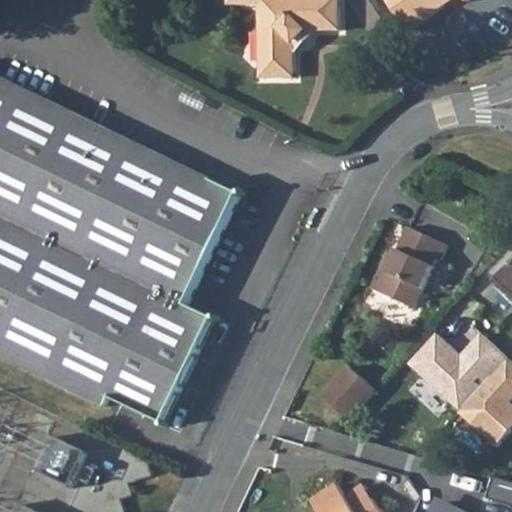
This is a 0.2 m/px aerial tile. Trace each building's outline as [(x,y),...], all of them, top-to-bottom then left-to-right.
[(282,0),(259,23),(261,69),(268,75),(282,74),(288,67),(296,67),(295,40),(309,26),(341,26),(339,0),(282,0)] [(259,23),(282,0),(260,0),(259,2),(259,23)] [(390,0),(411,29),(450,0),(390,0)] [(0,354),(22,366),(105,406),(112,395),(165,422),(215,319),(189,306),(243,196),(0,75),(0,354)] [(380,291),(417,309),(440,258),(445,260),(451,244),(410,225),(397,255),(380,291)] [(380,291),(397,255),(391,253),(374,288),(380,291)] [(511,298),(511,271),(498,286),(511,298)] [(440,333),(412,364),(462,411),(511,359),(484,334),(463,356),(440,333)] [(462,411),(460,412),(497,447),(511,431),(511,402),(511,401),(511,360),(511,359),(462,411)] [(353,420),(380,391),(353,367),(326,396),(353,420)] [(42,467),(74,481),(88,449),(56,435),(42,467)] [(511,480),(498,477),(493,497),(511,501),(511,480)] [(382,511),(374,499),(356,511),(348,497),(340,485),(314,503),(320,511),(382,511)] [(348,497),(356,511),(374,499),(365,486),(348,497)] [(47,511),(23,501),(18,511),(47,511)]
